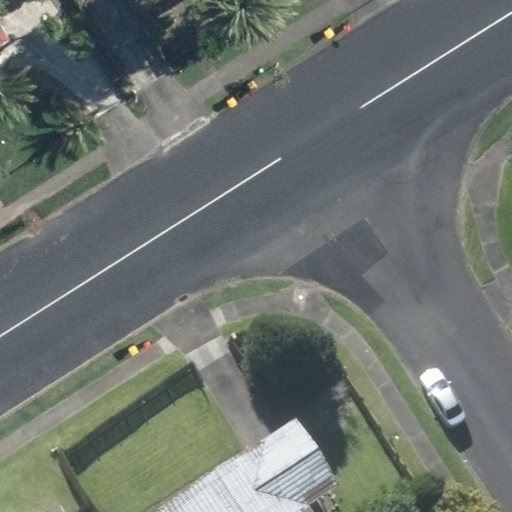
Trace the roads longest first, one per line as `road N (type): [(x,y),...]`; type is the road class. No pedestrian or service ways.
road 1 (tertiary): [(0,330),(320,127)]
road 2 (residential): [(320,127),(511,428)]
road 3 (tertiary): [(320,127),(511,7)]
